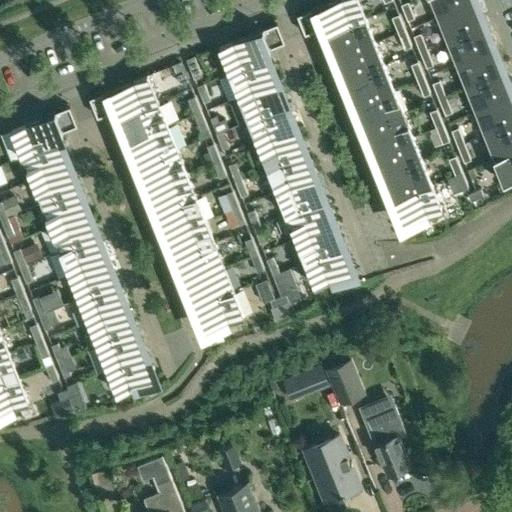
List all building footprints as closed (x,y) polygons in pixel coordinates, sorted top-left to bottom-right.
[(328,33),(366,18),(358,0),(332,0),(298,14),(305,33),(325,25),(328,33)] [(431,0),(438,16),(476,1),(475,0),(431,0)] [(408,1),(402,4),(408,20),(415,17),(408,1)] [(476,1),(438,16),(448,40),(485,25),(476,1)] [(392,17),(399,32),(405,30),(399,14),(392,17)] [(337,56),(375,41),(366,18),(328,33),(337,56)] [(285,41),(278,22),(220,45),(231,72),(269,57),(266,49),(285,41)] [(457,63),(495,48),(485,25),(448,40),(457,63)] [(405,30),(399,32),(405,48),(412,46),(405,30)] [(414,35),(420,51),(427,49),(421,33),(414,35)] [(375,41),(337,56),(346,78),(384,63),(375,41)] [(504,72),(495,48),(457,63),(467,87),(504,72)] [(427,49),(420,51),(427,67),(433,64),(427,49)] [(203,75),(195,55),(187,58),(195,78),(203,75)] [(278,81),(269,57),(231,72),(240,96),(278,81)] [(181,61),(173,64),(181,84),(189,80),(181,61)] [(411,64),(418,80),(424,77),(418,61),(411,64)] [(384,63),(346,78),(356,102),(394,87),(384,63)] [(476,110),(511,95),(511,90),(504,72),(467,87),(476,110)] [(121,116),(159,101),(148,74),(90,97),(98,116),(118,108),(121,116)] [(424,77),(418,80),(424,96),(431,93),(424,77)] [(433,82),(439,98),(446,96),(440,80),(433,82)] [(241,97),(230,101),(238,123),(249,118),(250,119),(288,104),(278,81),(240,96),(241,97)] [(204,83),(198,86),(204,101),(210,99),(204,83)] [(394,87),(356,102),(366,126),(403,111),(394,87)] [(511,95),(476,110),(485,134),(511,123),(511,95)] [(188,98),(195,114),(201,112),(195,96),(188,98)] [(446,96),(439,98),(446,114),(452,112),(446,96)] [(159,101),(121,116),(130,140),(168,125),(159,101)] [(297,128),(288,104),(250,119),(259,143),(297,128)] [(12,128),(23,155),(61,140),(58,132),(78,124),(70,105),(12,128)] [(430,111),(437,127),(443,124),(437,108),(430,111)] [(375,150),(413,135),(403,111),(366,126),(375,150)] [(201,112),(195,114),(201,130),(208,127),(201,112)] [(217,114),(210,117),(216,133),(223,130),(229,128),(225,118),(219,120),(217,114)] [(511,123),(485,134),(495,158),(511,151),(511,123)] [(450,140),(443,124),(437,127),(443,143),(450,140)] [(168,125),(130,140),(140,163),(177,148),(168,125)] [(452,130),(458,146),(465,143),(459,127),(452,130)] [(306,152),(297,128),(259,143),(269,167),(306,152)] [(223,130),(216,133),(223,149),(229,146),(223,130)] [(385,174),(423,159),(413,135),(375,150),(385,174)] [(71,164),(61,140),(23,155),(33,179),(71,164)] [(207,145),(214,161),(220,159),(214,143),(207,145)] [(471,159),(465,143),(458,146),(464,161),(471,159)] [(149,187),(187,172),(177,148),(140,163),(149,187)] [(511,151),(495,158),(505,182),(511,179),(511,151)] [(316,175),(306,152),(269,167),(278,190),(316,175)] [(449,158),(455,174),(462,171),(456,156),(449,158)] [(220,159),(214,161),(220,177),(227,175),(220,159)] [(423,159),(385,174),(394,198),(432,183),(423,159)] [(229,164),(235,180),(242,177),(236,161),(229,164)] [(71,164),(33,179),(42,202),(80,187),(71,164)] [(462,171),(455,174),(462,190),(468,187),(462,171)] [(158,211),(196,196),(187,172),(149,187),(158,211)] [(325,199),(316,175),(278,190),(288,214),(325,199)] [(242,177),(235,180),(242,196),(248,193),(242,177)] [(432,183),(394,198),(404,223),(442,208),(432,183)] [(90,211),(80,187),(42,202),(52,226),(90,211)] [(484,195),(481,188),(468,193),(471,200),(484,195)] [(226,193),(232,209),(239,206),(233,190),(226,193)] [(15,195),(2,200),(8,216),(15,214),(21,211),(15,195)] [(158,211),(168,234),(206,219),(196,196),(158,211)] [(325,199),(288,214),(297,237),(335,222),(325,199)] [(239,206),(232,209),(239,224),(245,222),(239,206)] [(248,211),(254,227),(261,224),(254,209),(248,211)] [(90,211),(52,226),(61,250),(99,234),(90,211)] [(8,216),(1,219),(8,235),(14,232),(8,216)] [(206,219),(168,234),(177,258),(215,243),(206,219)] [(344,246),(335,222),(297,237),(306,261),(344,246)] [(267,240),(261,224),(254,227),(260,243),(267,240)] [(108,258),(99,234),(61,250),(71,273),(108,258)] [(245,240),(251,256),(258,253),(252,237),(245,240)] [(36,241),(20,247),(27,263),(42,257),(36,241)] [(215,243),(177,258),(187,281),(225,266),(215,243)] [(5,245),(0,246),(0,250),(5,263),(12,260),(5,245)] [(354,270),(344,246),(306,261),(316,285),(354,270)] [(14,250),(20,266),(27,263),(20,247),(14,250)] [(264,269),(258,253),(251,256),(257,272),(264,269)] [(267,258),(273,274),(280,272),(273,256),(267,258)] [(108,258),(71,273),(80,297),(118,282),(108,258)] [(33,279),(27,263),(20,266),(26,282),(33,279)] [(196,305),(234,290),(225,266),(187,281),(196,305)] [(286,287),(280,272),(273,274),(279,290),(286,287)] [(11,279),(17,294),(24,292),(18,276),(11,279)] [(127,305),(118,282),(80,297),(89,320),(127,305)] [(234,290),(196,305),(206,329),(244,314),(234,290)] [(24,292),(17,294),(24,310),(31,308),(24,292)] [(287,293),(271,300),(273,306),(289,300),(287,293)] [(33,298),(39,313),(46,311),(39,295),(33,298)] [(89,320),(93,330),(85,334),(90,347),(99,344),(137,329),(127,305),(89,320)] [(54,307),(46,311),(39,313),(45,329),(52,327),(51,324),(59,321),(54,307)] [(30,326),(36,342),(43,339),(37,323),(30,326)] [(0,329),(0,328),(0,356),(10,352),(0,329)] [(146,352),(137,329),(99,344),(108,368),(146,352)] [(49,355),(43,339),(36,342),(43,357),(49,355)] [(52,345),(58,360),(65,358),(58,342),(52,345)] [(0,383),(19,376),(10,352),(0,356),(0,383)] [(146,352),(108,368),(118,392),(156,377),(146,352)] [(72,355),(65,358),(58,360),(64,376),(71,374),(69,369),(76,366),(72,355)] [(351,357),(327,367),(340,401),(365,391),(351,357)] [(52,362),(46,365),(52,381),(59,378),(52,362)] [(321,364),(299,373),(307,392),(329,383),(321,364)] [(19,376),(0,383),(0,411),(29,400),(19,376)] [(74,385),(58,392),(61,398),(77,392),(74,385)] [(410,463),(398,434),(405,431),(394,403),(364,415),(375,441),(372,442),(380,460),(382,459),(387,472),(410,463)] [(339,434),(307,447),(326,495),(341,489),(341,491),(345,489),(344,487),(357,482),(357,483),(359,482),(339,434)] [(234,443),(219,449),(226,467),(241,462),(234,443)] [(185,511),(162,454),(137,464),(143,478),(153,474),(160,490),(144,497),(150,511),(185,511)] [(260,511),(248,481),(218,493),(225,511),(260,511)] [(209,511),(205,499),(190,504),(192,511),(209,511)]
